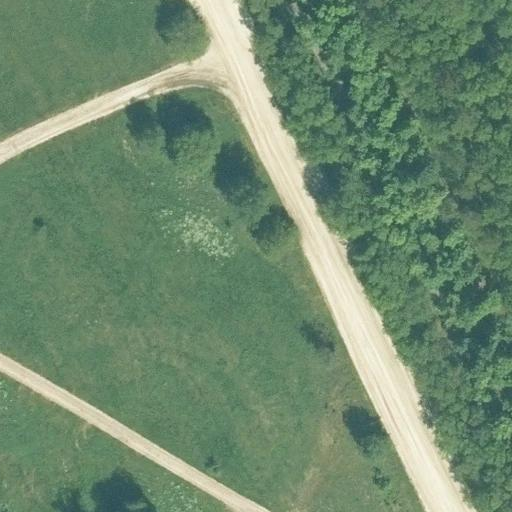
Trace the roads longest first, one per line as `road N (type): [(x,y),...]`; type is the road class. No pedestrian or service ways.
road 1 (track): [(218,0),(457,511)]
road 2 (track): [(0,362),(257,511)]
road 3 (track): [(0,153),(241,49)]
